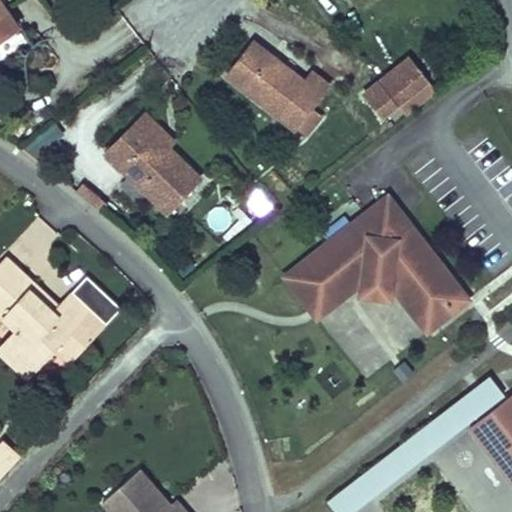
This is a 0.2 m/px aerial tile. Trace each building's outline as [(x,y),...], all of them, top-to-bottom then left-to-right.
[(0,0),(0,37),(18,26),(0,0)] [(304,83),(249,42),(223,76),(293,129),(294,128),(305,136),(321,116),(310,107),(326,85),(311,73),(304,83)] [(408,55),(377,80),(397,106),(405,116),(437,91),(408,55)] [(397,106),(377,80),(360,93),(381,119),(397,106)] [(175,141),(145,111),(133,124),(163,153),(170,146),(175,141)] [(25,148),(40,160),(62,132),(47,120),(25,148)] [(163,153),(133,124),(103,154),(165,215),(202,177),(170,146),(163,153)] [(284,274),(310,307),(360,269),(365,265),(369,264),(373,263),(378,263),(381,263),(386,265),(391,268),(394,271),(398,274),(403,280),(436,323),(469,298),(388,194),(284,274)] [(35,281),(5,254),(0,260),(0,317),(12,328),(0,341),(0,357),(26,381),(54,350),(70,364),(121,308),(85,274),(57,305),(64,312),(60,316),(29,288),(35,281)] [(426,331),(436,323),(403,280),(398,274),(394,271),(391,268),(386,265),(381,263),(378,263),(373,263),(369,264),(365,265),(360,269),(310,307),(317,316),(353,289),(367,280),(377,278),(381,279),(390,286),(426,331)] [(511,511),(511,434),(501,422),(465,451),(485,475),(483,477),(496,494),(499,492),(511,508),(511,511)] [(458,457),(465,451),(449,431),(410,463),(427,483),(458,457)] [(19,458),(0,441),(0,455),(12,466),(19,458)] [(511,511),(511,508),(499,492),(496,494),(483,477),(485,475),(465,451),(458,457),(503,511),(511,511)] [(0,479),(12,466),(0,455),(0,479)] [(101,499),(112,511),(174,511),(168,504),(137,469),(101,499)] [(345,511),(350,509),(340,491),(327,499),(334,511),(345,511)] [(174,511),(184,511),(173,499),(168,504),(174,511)]
